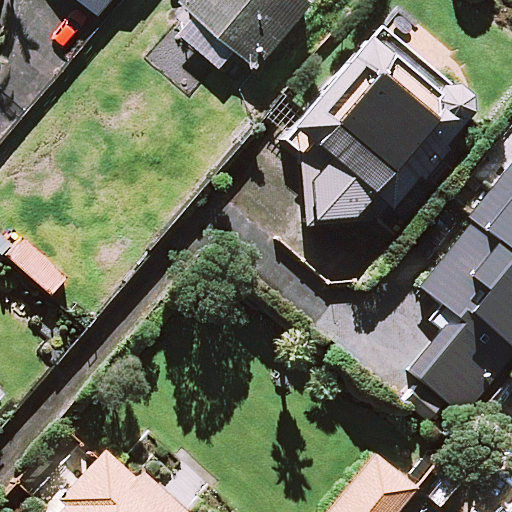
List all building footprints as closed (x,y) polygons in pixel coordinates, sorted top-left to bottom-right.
[(92,0),(102,9),(109,0),(92,0)] [(176,0),(160,20),(208,60),(169,105),(228,155),(351,11),(338,0),(176,0)] [(276,238),(328,283),(352,283),(382,248),(357,226),(382,198),(389,204),(469,112),(375,31),(295,124),(330,154),(307,181),(317,190),(276,238)] [(111,85),(76,126),(172,207),(207,166),(195,156),(203,147),(132,87),(124,96),(111,85)] [(511,159),(466,215),(472,219),(418,285),(453,313),(407,368),(457,409),(511,342),(511,159)] [(0,205),(0,243),(54,291),(103,234),(31,171),(0,205)] [(184,511),(107,448),(54,511),(184,511)] [(396,511),(416,486),(373,454),(328,511),(396,511)] [(511,511),(511,477),(482,511),(511,511)]
